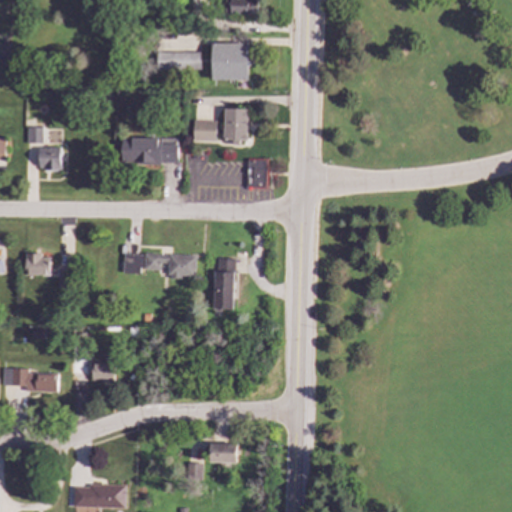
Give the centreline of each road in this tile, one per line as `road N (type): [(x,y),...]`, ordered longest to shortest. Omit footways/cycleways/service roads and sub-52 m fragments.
road 1 (tertiary): [(306,0),(296,511)]
road 2 (residential): [(304,214),(0,212)]
road 3 (residential): [(300,412),(156,416),(63,443),(0,446)]
road 4 (residential): [(511,164),(395,181),(304,182)]
